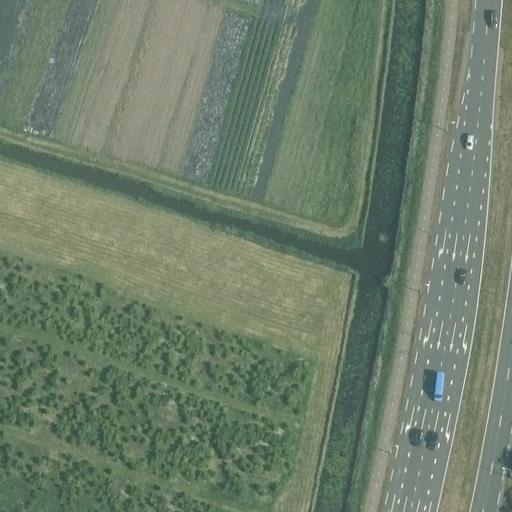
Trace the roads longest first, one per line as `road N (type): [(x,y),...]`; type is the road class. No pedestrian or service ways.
road 1 (primary): [(488,0),(460,233),(403,511)]
road 2 (primary): [(485,511),(511,347)]
